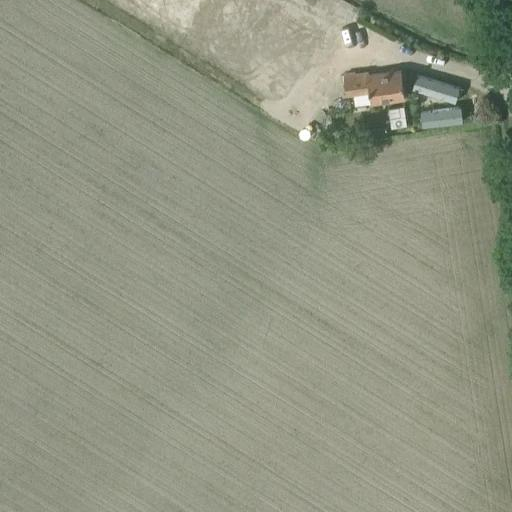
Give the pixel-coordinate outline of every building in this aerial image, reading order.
[(129,0),(131,8),(178,2),(177,0),(129,0)] [(263,19),(216,27),(222,66),(288,55),(284,25),(264,28),(263,19)] [(399,71),(368,76),(367,73),(344,77),(346,93),(367,90),(370,105),(403,100),(399,71)] [(417,76),(412,90),(455,103),(459,89),(417,76)] [(420,113),(421,128),(461,123),(460,108),(420,113)]
